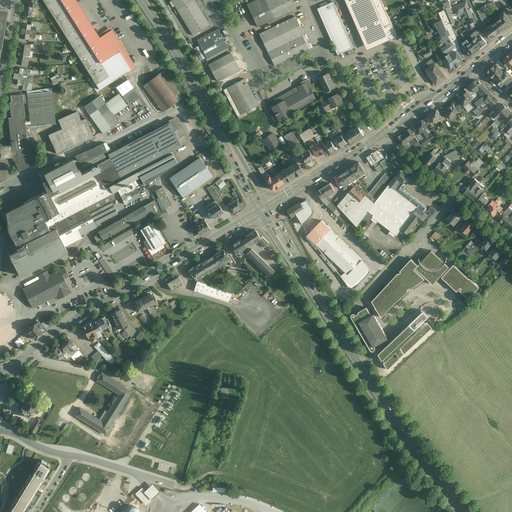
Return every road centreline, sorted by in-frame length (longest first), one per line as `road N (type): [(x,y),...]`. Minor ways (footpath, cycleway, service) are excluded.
road 1 (primary): [(265,209),(372,382),(465,511)]
road 2 (tertiary): [(0,369),(265,209)]
road 3 (primary): [(141,0),(265,209)]
road 4 (residential): [(220,0),(259,77),(327,48)]
road 5 (primary): [(265,209),(379,136)]
